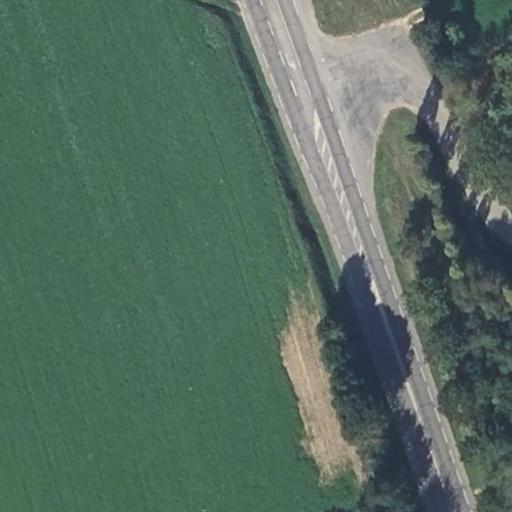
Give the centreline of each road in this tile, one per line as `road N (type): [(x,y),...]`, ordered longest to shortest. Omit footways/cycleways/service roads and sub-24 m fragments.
road 1 (secondary): [(308,92),(455,511)]
road 2 (unclassified): [(308,92),(365,72),(410,83),(511,230)]
